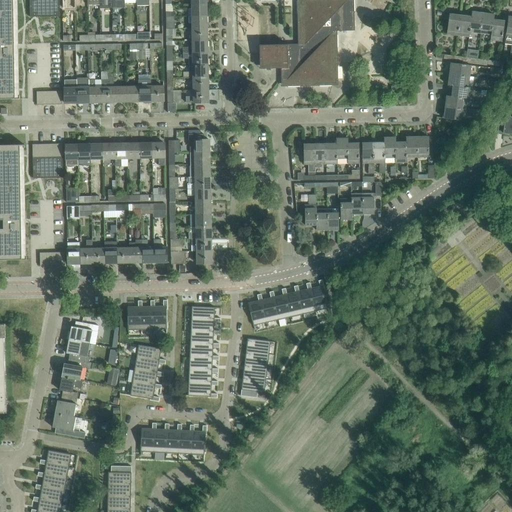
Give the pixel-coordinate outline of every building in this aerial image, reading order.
[(0,0),(0,98),(15,99),(15,98),(13,0),(0,0)] [(29,0),(30,17),(60,16),(59,0),(29,0)] [(338,79),(337,34),(337,31),(355,31),(354,0),(301,0),(297,0),(298,45),(299,45),(299,48),(288,49),(288,44),(260,45),(260,63),(266,63),(266,69),(281,68),(281,62),(296,62),(296,71),(287,80),(288,86),(333,85),(332,79),(338,79)] [(192,9),(189,9),(189,16),(192,16),(207,16),(207,4),(192,4),(192,9)] [(469,37),(472,12),(471,17),(460,15),(458,35),(469,37)] [(481,34),(483,14),(483,13),(472,12),(469,37),(470,32),(481,34)] [(491,40),(494,15),(483,13),(483,14),(481,34),(491,35),(490,40),(491,40)] [(458,35),(460,15),(450,14),(447,34),(458,35)] [(502,42),(505,21),(494,20),(494,15),(491,40),(502,42)] [(175,16),(172,16),(166,16),(167,30),(172,30),(172,29),(175,29),(175,16)] [(207,29),(207,16),(192,16),(189,16),(189,23),(192,23),(193,29),(207,29)] [(207,41),(207,29),(193,29),(193,42),(207,41)] [(208,53),(207,41),(193,42),(193,47),(183,47),(183,54),(208,53)] [(208,66),(208,53),(183,54),(184,59),(189,58),(190,66),(193,66),(208,66)] [(281,62),(281,68),(281,81),(287,80),(296,71),(296,62),(281,62)] [(469,77),(471,65),(451,63),(450,74),(469,77)] [(208,78),(208,66),(193,66),(193,72),(184,72),(184,78),(194,78),(208,78)] [(114,102),(114,87),(114,73),(109,73),(109,79),(102,79),(102,87),(102,102),(114,102)] [(468,87),(469,77),(450,74),(448,85),(453,86),(473,89),(473,88),(468,87)] [(83,78),(77,78),(77,79),(77,88),(77,103),(90,102),(90,80),(89,80),(89,78),(83,78)] [(208,90),(208,78),(194,78),(194,91),(208,90)] [(77,103),(77,88),(77,79),(65,79),(65,88),(65,103),(77,103)] [(102,102),(102,87),(95,88),(95,80),(90,80),(90,102),(102,102)] [(151,101),(151,86),(139,87),(139,101),(151,101)] [(164,101),(164,91),(164,86),(151,86),(151,101),(164,101)] [(472,100),(473,89),(453,86),(452,96),(447,95),(447,96),(472,100)] [(126,102),(126,87),(114,87),(114,102),(126,102)] [(139,101),(139,87),(126,87),(126,102),(139,101)] [(209,102),(208,90),(194,91),(194,96),(186,96),(186,102),(209,102)] [(466,110),(467,100),(472,100),(447,96),(445,107),(466,110)] [(486,112),(466,110),(445,107),(444,118),(464,121),(465,116),(482,118),(486,112)] [(511,134),(511,117),(506,116),(505,116),(499,116),(498,130),(504,131),(503,133),(511,134)] [(466,138),(459,133),(454,138),(461,145),(466,138)] [(210,153),(209,139),(204,140),(204,134),(189,134),(189,140),(191,140),(191,153),(210,153)] [(429,157),(429,136),(417,137),(417,157),(429,157)] [(385,158),(384,137),(384,142),(373,143),(374,163),(380,163),(380,167),(380,173),(385,173),(385,158)] [(396,163),(395,137),(384,137),(385,158),(395,158),(395,163),(396,163)] [(396,137),(395,137),(396,163),(407,163),(406,137),(406,142),(396,142),(396,137)] [(417,157),(417,137),(406,137),(407,163),(407,157),(417,157)] [(337,164),(337,138),(337,143),(326,144),(326,164),(337,164)] [(348,164),(347,138),(337,138),(337,164),(337,159),(347,159),(347,164),(348,164)] [(360,163),(359,143),(348,143),(348,138),(347,138),(348,164),(360,163)] [(177,153),(177,140),(169,140),(169,153),(177,153)] [(128,158),(128,143),(115,144),(116,158),(115,158),(115,159),(115,167),(122,167),(122,158),(128,158)] [(140,158),(140,143),(128,143),(128,158),(140,158)] [(153,158),(152,143),(140,143),(140,158),(153,158)] [(165,157),(165,153),(165,143),(152,143),(153,158),(159,157),(159,166),(165,166),(165,157)] [(374,163),(373,143),(362,143),(363,164),(369,163),(369,167),(369,173),(374,173),(374,163)] [(1,154),(0,154),(0,167),(1,168),(1,183),(0,182),(0,196),(1,197),(2,212),(0,211),(0,219),(3,219),(4,228),(0,228),(0,236),(2,236),(2,243),(0,242),(0,250),(2,251),(2,259),(1,259),(1,260),(22,259),(20,145),(0,144),(0,145),(0,146),(1,154)] [(78,144),(66,145),(66,159),(66,166),(79,165),(79,159),(78,144)] [(91,144),(78,144),(79,159),(79,165),(91,165),(91,159),(91,144)] [(103,159),(103,144),(91,144),(91,159),(103,159)] [(116,158),(115,144),(103,144),(103,159),(115,158),(116,158)] [(315,167),(315,144),(304,144),(304,164),(309,164),(309,172),(316,172),(316,167),(315,167)] [(326,164),(326,144),(315,144),(315,167),(316,167),(322,167),(322,164),(326,164)] [(210,165),(210,153),(191,153),(191,165),(210,165)] [(39,157),(33,158),(33,178),(63,177),(63,157),(57,157),(51,157),(46,157),(39,157)] [(210,177),(210,165),(191,165),(191,177),(210,177)] [(435,178),(434,165),(428,165),(428,175),(418,175),(419,178),(435,178)] [(352,175),(348,175),(348,179),(360,179),(360,170),(352,171),(352,175)] [(210,177),(191,177),(189,177),(189,184),(188,184),(188,190),(210,190),(210,177)] [(178,178),(175,178),(170,178),(170,190),(175,190),(179,190),(178,178)] [(116,201),(116,195),(116,189),(108,190),(108,201),(116,201)] [(211,202),(210,190),(188,190),(188,196),(196,196),(196,202),(211,202)] [(79,202),(79,196),(79,193),(67,194),(67,202),(79,202)] [(374,214),(374,193),(362,194),(363,214),(374,214)] [(353,219),(353,218),(352,194),(351,194),(351,199),(340,199),(341,219),(353,219)] [(363,214),(362,194),(352,194),(353,218),(352,214),(363,214)] [(317,230),(316,204),(316,195),(309,195),(309,202),(310,202),(310,205),(305,205),(305,225),(316,225),(316,230),(317,230)] [(211,214),(211,202),(196,202),(196,214),(211,214)] [(328,230),(327,209),(317,210),(316,204),(317,230),(328,230)] [(117,217),(117,205),(104,205),(104,211),(105,218),(117,217)] [(125,210),(129,210),(129,205),(117,205),(117,217),(125,217),(125,210)] [(80,219),(80,211),(80,206),(67,206),(67,219),(80,219)] [(339,229),(339,219),(339,209),(327,209),(328,230),(339,229)] [(211,227),(211,214),(196,214),(196,226),(196,227),(211,227)] [(211,238),(211,227),(196,227),(196,226),(189,226),(189,233),(189,239),(192,239),(211,238)] [(155,262),(154,247),(148,247),(148,239),(144,239),(144,235),(142,235),(142,240),(142,247),(142,262),(155,262)] [(212,251),(211,238),(192,239),(192,245),(197,244),(197,251),(212,251)] [(167,262),(167,248),(167,247),(161,247),(161,239),(154,239),(154,247),(155,262),(167,262)] [(184,248),(184,239),(177,239),(171,239),(171,251),(180,251),(179,248),(184,248)] [(93,263),(93,248),(92,240),(87,240),(87,249),(80,249),(81,263),(93,263)] [(142,262),(142,247),(142,240),(136,240),(136,242),(129,242),(130,248),(130,262),(142,262)] [(80,242),(68,242),(68,264),(74,263),(74,268),(81,267),(80,263),(81,263),(80,249),(80,242)] [(118,263),(117,248),(117,242),(105,242),(105,248),(105,263),(118,263)] [(105,263),(105,248),(93,248),(93,263),(105,263)] [(130,262),(130,248),(117,248),(118,263),(130,262)] [(186,264),(186,254),(186,251),(180,251),(171,251),(171,264),(186,264)] [(212,263),(212,251),(197,251),(197,263),(212,263)] [(312,288),(310,289),(316,311),(329,308),(324,288),(325,288),(323,279),(319,280),(320,286),(312,288)] [(300,291),(298,291),(303,314),(316,311),(310,289),(312,288),(311,282),(307,283),(308,289),(300,291)] [(287,294),(286,294),(291,317),(303,314),(298,291),(300,291),(298,285),(294,286),(296,292),(287,294)] [(275,297),(274,297),(279,320),(291,317),(286,294),(287,294),(286,288),(282,289),(283,295),(275,297)] [(263,300),(261,300),(267,323),(279,320),(274,297),(275,297),(274,291),(270,292),(271,298),(263,300)] [(259,301),(248,303),(254,326),(267,323),(261,300),(263,300),(262,293),(258,294),(259,301)] [(128,307),(128,330),(129,330),(141,330),(141,307),(143,307),(142,300),(139,301),(138,301),(138,307),(128,307)] [(143,307),(141,307),(141,330),(154,329),(154,306),(155,306),(155,300),(151,300),(151,306),(143,307)] [(155,306),(154,306),(154,329),(167,329),(167,309),(168,309),(168,300),(164,300),(164,306),(155,306)] [(192,306),(192,319),(215,320),(215,322),(221,322),(221,318),(215,318),(215,307),(192,306)] [(192,319),(191,332),(214,333),(214,335),(220,335),(221,331),(214,330),(215,322),(215,320),(192,319)] [(90,343),(93,330),(98,331),(99,326),(80,322),(79,327),(72,326),(69,339),(82,341),(90,343)] [(191,332),(191,344),(214,345),(214,347),(220,347),(220,343),(214,343),(214,335),(214,333),(191,332)] [(248,338),(246,351),(269,354),(271,341),(248,338)] [(69,339),(67,353),(73,354),(73,359),(90,362),(91,356),(88,356),(90,343),(82,341),(69,339)] [(191,344),(190,357),(213,358),(213,360),(219,360),(219,356),(213,356),(214,347),(214,345),(191,344)] [(139,345),(137,357),(160,361),(159,363),(165,364),(166,360),(160,359),(162,349),(162,348),(139,345)] [(246,351),(245,364),(268,367),(269,354),(246,351)] [(137,357),(135,370),(157,374),(157,375),(163,376),(164,373),(164,372),(158,371),(159,363),(160,361),(137,357)] [(190,357),(189,370),(213,371),(212,372),(219,373),(219,368),(213,368),(213,360),(213,358),(190,357)] [(80,379),(83,367),(91,368),(92,362),(90,362),(73,359),(72,364),(65,363),(62,376),(83,380),(83,379),(80,379)] [(245,364),(243,376),(266,379),(268,367),(245,364)] [(135,370),(133,382),(155,386),(155,388),(161,389),(162,385),(156,384),(157,375),(157,374),(135,370)] [(189,370),(189,382),(212,383),(212,385),(218,385),(218,381),(212,381),(212,372),(213,371),(189,370)] [(73,391),(74,386),(82,388),(83,380),(62,376),(60,390),(67,391),(66,396),(78,398),(79,392),(73,391)] [(109,376),(108,384),(115,385),(117,378),(109,376)] [(243,376),(242,389),(246,390),(250,390),(254,391),(258,391),(265,392),(266,379),(243,376)] [(130,395),(150,399),(150,400),(159,401),(160,397),(154,396),(155,388),(155,386),(133,382),(130,395)] [(189,382),(188,395),(208,396),(208,397),(218,398),(218,394),(212,393),(212,385),(212,383),(189,382)] [(74,417),(77,404),(78,398),(66,396),(65,401),(58,400),(55,413),(74,417)] [(74,417),(55,413),(53,427),(60,428),(59,433),(85,438),(86,432),(73,430),(76,417),(74,417)] [(142,428),(141,451),(154,452),(155,429),(157,429),(157,423),(153,423),(152,429),(142,428)] [(155,429),(154,452),(166,453),(168,429),(169,430),(169,424),(166,423),(165,423),(165,429),(157,429),(155,429)] [(168,429),(166,453),(179,453),(180,430),(182,430),(182,424),(178,424),(178,430),(169,430),(168,429)] [(180,430),(179,453),(191,454),(193,431),(194,431),(195,425),(191,425),(190,431),(182,430),(180,430)] [(193,431),(191,454),(204,455),(205,455),(206,434),(207,434),(207,425),(203,425),(203,431),(194,431),(193,431)] [(41,460),(40,463),(46,464),(46,463),(69,467),(71,454),(49,450),(47,460),(41,459),(41,460)] [(39,472),(38,476),(44,477),(44,475),(67,479),(69,467),(46,463),(46,464),(45,473),(39,472)] [(108,472),(108,485),(131,485),(132,472),(128,472),(123,472),(119,472),(115,472),(111,472),(108,472)] [(36,484),(36,488),(42,489),(42,488),(65,492),(67,479),(44,475),(44,477),(42,485),(36,484)] [(108,485),(108,497),(131,498),(131,485),(108,485)] [(34,497),(33,501),(39,502),(40,500),(62,504),(65,492),(42,488),(42,489),(40,498),(34,497)] [(108,497),(108,510),(131,511),(131,498),(108,497)] [(32,509),(31,511),(61,511),(62,504),(40,500),(39,502),(38,510),(32,509)]
